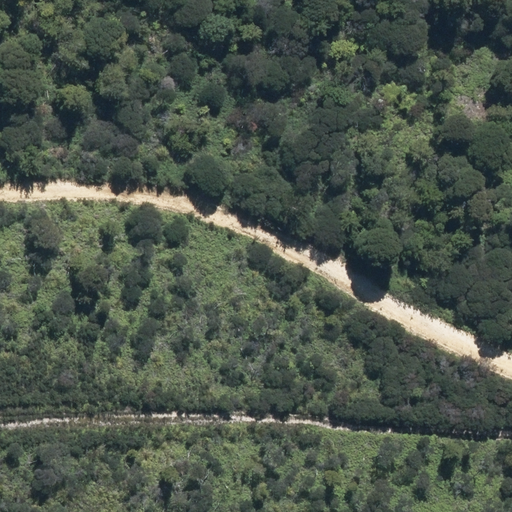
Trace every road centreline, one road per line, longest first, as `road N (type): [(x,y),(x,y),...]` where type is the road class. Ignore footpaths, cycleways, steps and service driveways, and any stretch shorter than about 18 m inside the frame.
road 1 (track): [(511,365),(478,359),(343,278),(220,219),(127,193),(0,190)]
road 2 (track): [(511,430),(242,419),(0,425)]
